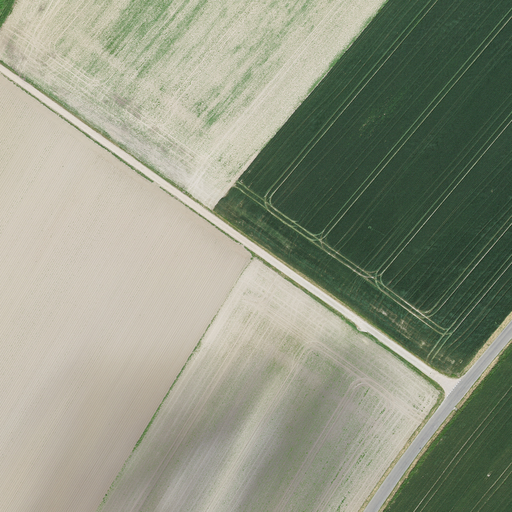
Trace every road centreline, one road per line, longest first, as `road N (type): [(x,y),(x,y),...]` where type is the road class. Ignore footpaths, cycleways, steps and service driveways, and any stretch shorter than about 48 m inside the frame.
road 1 (track): [(460,393),(0,66)]
road 2 (tertiary): [(511,332),(373,511)]
